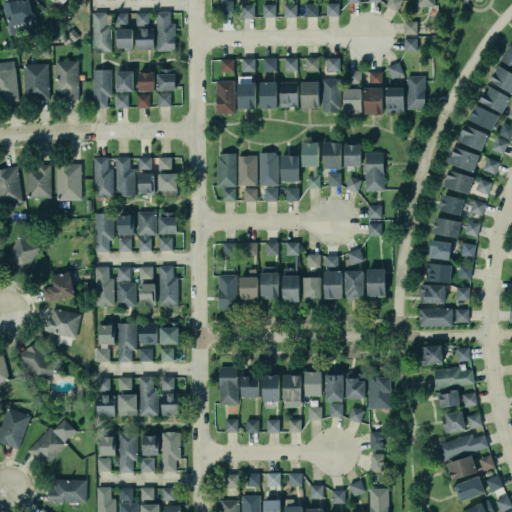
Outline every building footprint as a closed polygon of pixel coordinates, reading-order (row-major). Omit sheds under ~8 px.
[(26,0),(6,0),(2,1),(7,23),(31,17),(26,0)] [(219,0),(219,13),(232,14),(232,1),(219,0)] [(387,0),(385,6),(397,11),(402,0),(387,0)] [(241,3),(254,3),(254,16),(241,16),(241,3)] [(262,3),(262,16),(275,16),(275,3),(262,3)] [(304,16),(317,16),(318,3),(305,3),(304,16)] [(339,16),(339,3),(325,3),(326,16),(339,16)] [(296,17),(296,4),(283,4),(284,17),(296,17)] [(91,11),(105,11),(105,22),(109,22),(110,50),(103,50),(103,51),(91,51),(91,11)] [(114,11),(126,11),(126,22),(114,22),(114,11)] [(156,51),(175,50),(175,23),(170,23),(169,12),(156,12),(156,51)] [(148,13),(135,13),(136,25),(148,24),(148,13)] [(416,21),(403,21),(403,34),(416,34),(416,21)] [(116,27),(131,26),(131,45),(130,45),(130,48),(123,48),(123,45),(116,45),(116,27)] [(153,50),(153,28),(135,28),(136,50),(153,50)] [(404,51),(416,50),(416,38),(404,38),(404,51)] [(508,42),(511,44),(511,66),(497,56),(508,42)] [(219,57),(219,70),(232,70),(232,57),(219,57)] [(253,70),(253,57),(240,57),(240,70),(253,70)] [(275,71),(276,58),(263,57),(262,71),(275,71)] [(284,71),(297,70),(297,57),(284,58),(284,71)] [(318,70),(318,57),(305,57),(305,70),(318,70)] [(339,57),(326,58),(326,70),(339,70),(339,57)] [(78,61),(55,60),(55,99),(78,99),(78,61)] [(0,61),(0,101),(16,101),(15,61),(0,61)] [(24,99),(48,98),(47,63),(23,64),(24,99)] [(389,78),(402,75),(399,63),(387,65),(389,78)] [(489,81),(511,93),(511,72),(498,65),(489,81)] [(93,107),(106,107),(106,96),(111,96),(111,69),(92,70),(93,107)] [(114,69),(114,89),(132,89),(131,69),(114,69)] [(152,69),(137,70),(137,89),(153,88),(152,69)] [(175,69),(157,69),(157,90),(175,90),(175,69)] [(360,70),(347,71),(348,84),(361,84),(360,70)] [(381,71),(368,72),(369,83),(381,83),(381,71)] [(254,106),(254,80),(250,80),(250,74),(236,73),(236,106),(254,106)] [(424,75),(406,76),(407,109),(425,109),(424,75)] [(214,79),(214,112),(232,112),(232,79),(214,79)] [(257,79),(274,79),(275,106),(258,106),(257,79)] [(299,79),(299,105),(317,105),(317,79),(299,79)] [(322,112),(340,112),(340,79),(321,79),(322,112)] [(278,81),(295,80),(296,105),(278,105),(278,81)] [(384,110),(402,110),(401,85),(384,85),(384,110)] [(382,114),(382,87),(364,88),(364,114),(382,114)] [(503,112),(509,95),(486,87),(480,104),(503,112)] [(361,88),(342,89),(343,113),(361,113),(361,88)] [(113,93),(126,93),(127,106),(113,106),(113,93)] [(135,93),(135,105),(148,106),(148,93),(135,93)] [(170,106),(170,93),(158,93),(158,106),(170,106)] [(467,117),(490,128),(497,113),(474,102),(467,117)] [(496,132),(507,137),(511,127),(511,125),(501,120),(496,132)] [(457,141),(481,150),(488,133),(464,124),(457,141)] [(490,149),(502,154),(508,142),(496,137),(490,149)] [(321,140),(321,166),(339,165),(339,140),(333,139),(329,140),(321,140)] [(318,142),(301,142),(301,166),(318,166),(318,142)] [(360,166),(360,144),(344,144),(343,165),(360,166)] [(448,164),(473,172),(479,155),(454,147),(448,164)] [(277,185),(277,152),(258,152),(259,185),(277,185)] [(365,152),(364,190),(383,190),(383,153),(365,152)] [(235,153),(216,153),(217,186),(235,186),(235,153)] [(256,185),(256,155),(237,155),(238,185),(256,185)] [(298,181),(298,155),(280,155),(280,181),(298,181)] [(115,156),(128,156),(128,169),(134,169),(134,193),(115,193),(115,156)] [(171,156),(158,157),(158,170),(171,170),(171,156)] [(111,168),(107,168),(107,157),(93,157),(94,197),(112,196),(111,168)] [(138,170),(151,169),(151,157),(138,157),(138,170)] [(499,161),(486,157),(482,170),(495,174),(499,161)] [(54,163),(55,195),(58,200),(84,203),(85,193),(83,162),(54,163)] [(50,165),(26,165),(27,198),(51,197),(50,165)] [(0,168),(0,204),(22,202),(18,167),(0,168)] [(441,184),(467,192),(470,180),(476,182),(473,189),(486,193),(490,181),(478,176),(477,179),(471,177),(472,174),(447,167),(441,184)] [(326,171),(326,184),(339,184),(339,171),(326,171)] [(138,194),(153,193),(153,173),(138,174),(138,194)] [(177,173),(158,173),(157,195),(176,195),(177,173)] [(306,188),(319,188),(319,175),(306,175),(306,188)] [(345,188),(357,192),(361,180),(348,176),(345,188)] [(234,201),(235,187),(221,187),(221,200),(234,201)] [(277,187),(264,187),(264,201),(277,201),(277,187)] [(285,201),(298,200),(298,187),(285,188),(285,201)] [(243,201),(256,201),(256,188),(243,188),(243,201)] [(441,191),(439,199),(438,199),(436,207),(459,213),(463,196),(441,191)] [(485,202),(472,200),(470,213),(483,215),(485,202)] [(368,218),(381,218),(381,205),(368,204),(368,218)] [(93,211),(102,210),(112,211),(112,238),(107,239),(107,250),(93,250),(93,211)] [(135,210),(154,210),(154,233),(145,233),(145,236),(149,236),(149,249),(136,249),(136,236),(141,236),(141,233),(136,233),(135,210)] [(156,210),(157,231),(176,231),(176,215),(173,214),(173,210),(166,210),(156,210)] [(117,234),(133,234),(132,215),(117,215),(117,234)] [(458,237),(460,221),(434,217),(432,233),(458,237)] [(465,234),(477,236),(479,223),(467,221),(465,234)] [(380,236),(380,223),(368,222),(368,235),(380,236)] [(38,246),(16,236),(5,260),(14,264),(11,269),(25,275),(38,246)] [(157,236),(170,236),(170,249),(157,249),(157,236)] [(429,237),(450,240),(447,257),(427,255),(427,247),(428,247),(429,237)] [(131,251),(130,238),(117,238),(118,251),(131,251)] [(297,299),(297,240),(284,240),(284,254),(292,254),(292,266),(281,266),(281,299),(297,299)] [(222,255),(235,256),(235,242),(222,242),(222,255)] [(257,242),(242,242),(242,255),(257,255),(257,242)] [(264,255),(278,255),(278,242),(265,242),(264,255)] [(473,257),(475,244),(462,243),(460,256),(473,257)] [(344,251),(347,265),(362,262),(360,248),(344,251)] [(306,267),(319,267),(320,254),(307,254),(306,267)] [(323,254),(323,267),(336,267),(336,254),(323,254)] [(451,264),(426,263),(425,281),(450,282),(451,264)] [(138,265),(151,264),(151,278),(138,279),(138,265)] [(157,264),(171,264),(171,276),(176,276),(176,303),(170,303),(170,305),(166,305),(162,305),(162,303),(158,303),(157,264)] [(93,265),(107,265),(107,276),(112,276),(112,304),(106,304),(106,305),(99,305),(99,304),(94,304),(93,265)] [(115,281),(123,281),(123,278),(116,278),(115,265),(128,265),(129,278),(128,278),(128,281),(134,281),(134,304),(115,304),(115,281)] [(471,279),(471,265),(458,265),(457,278),(471,279)] [(277,266),(260,266),(260,299),(277,299),(277,266)] [(322,269),(322,296),(340,296),(340,268),(322,269)] [(49,272),(68,269),(73,293),(43,299),(41,287),(46,286),(46,285),(52,283),(49,272)] [(384,296),(384,269),(367,269),(367,296),(384,296)] [(362,271),(344,271),(345,298),(363,298),(362,271)] [(320,298),(320,272),(303,272),(303,298),(320,298)] [(216,273),(235,273),(235,306),(216,306),(216,273)] [(237,274),(238,300),(256,300),(256,274),(237,274)] [(138,281),(153,281),(153,303),(146,303),(146,301),(138,300),(138,290),(138,281)] [(418,282),(418,300),(423,300),(443,300),(443,282),(427,282),(418,282)] [(456,299),(469,299),(469,287),(456,286),(456,299)] [(51,307),(49,317),(45,316),(42,330),(74,337),(79,313),(51,307)] [(419,326),(452,326),(452,308),(419,308),(419,326)] [(468,309),(455,308),(455,322),(468,322),(468,309)] [(136,349),(135,322),(117,323),(117,361),(131,361),(131,349),(136,349)] [(156,322),(138,323),(138,344),(156,343),(156,322)] [(178,343),(178,323),(160,323),(160,343),(178,343)] [(99,344),(114,344),(114,324),(98,324),(99,344)] [(55,374),(40,342),(18,352),(33,385),(55,374)] [(420,344),(437,342),(440,361),(422,363),(420,344)] [(173,347),(160,348),(160,360),(173,360),(173,347)] [(469,360),(469,347),(456,348),(456,360),(469,360)] [(109,361),(109,348),(96,348),(96,361),(109,361)] [(152,348),(139,348),(138,361),(151,361),(152,348)] [(0,381),(8,379),(2,350),(0,350),(0,381)] [(237,366),(218,367),(219,404),(238,404),(237,366)] [(433,369),(435,389),(439,388),(441,407),(459,405),(457,387),(473,385),(472,369),(460,371),(460,366),(433,369)] [(302,369),(308,369),(314,369),(319,369),(320,393),(303,393),(302,369)] [(239,374),(239,395),(257,395),(257,371),(249,371),(249,374),(239,374)] [(281,372),(281,399),(299,399),(299,372),(298,372),(298,373),(294,372),(290,373),(289,372),(281,372)] [(260,373),(261,399),(277,399),(277,373),(260,373)] [(325,400),(342,401),(342,375),(325,374),(325,400)] [(138,376),(139,416),(158,416),(157,387),(153,387),(152,376),(138,376)] [(344,376),(345,396),(363,396),(363,379),(357,379),(357,376),(344,376)] [(390,376),(367,376),(368,408),(391,408),(390,376)] [(95,390),(109,391),(109,378),(96,377),(95,390)] [(130,390),(131,377),(118,377),(117,390),(130,390)] [(160,389),(174,390),(174,377),(160,377),(160,389)] [(476,405),(475,392),(462,394),(464,406),(476,405)] [(95,394),(101,394),(101,393),(107,393),(107,394),(113,393),(113,414),(95,414),(95,394)] [(179,415),(179,393),(160,394),(161,415),(179,415)] [(136,394),(117,394),(118,415),(136,415),(136,394)] [(329,403),(329,417),(342,417),(342,404),(329,403)] [(350,405),(346,417),(358,421),(362,409),(350,405)] [(308,420),(321,419),(321,406),(308,406),(308,420)] [(0,442),(18,449),(30,415),(7,407),(0,425),(0,442)] [(443,433),(464,430),(461,411),(441,414),(443,433)] [(466,416),(469,428),(481,425),(479,413),(466,416)] [(245,418),(244,430),(257,430),(257,418),(245,418)] [(265,418),(265,430),(278,430),(277,418),(265,418)] [(48,464),(65,446),(64,444),(76,431),(63,419),(53,429),(50,426),(26,451),(37,460),(40,457),(48,464)] [(237,431),(237,419),(224,419),(224,432),(237,431)] [(287,431),(300,432),(301,419),(288,419),(287,431)] [(382,431),(369,431),(369,449),(382,449),(382,431)] [(435,443),(470,431),(472,436),(483,432),(487,445),(441,460),(435,443)] [(136,432),(117,432),(118,472),(132,472),(132,460),(136,460),(136,432)] [(161,432),(161,472),(175,471),(175,460),(180,460),(180,432),(161,432)] [(142,455),(158,455),(157,435),(142,436),(142,455)] [(115,436),(100,436),(99,455),(115,455),(115,436)] [(444,461),(470,452),(474,465),(479,464),(477,457),(489,453),(493,465),(481,469),(480,468),(475,469),(476,470),(450,479),(444,461)] [(383,454),(370,454),(369,471),(383,472),(383,454)] [(97,471),(110,471),(109,458),(97,458),(97,471)] [(153,471),(153,458),(140,458),(140,471),(153,471)] [(265,471),(278,471),(278,484),(265,484),(265,471)] [(301,486),(301,472),(288,472),(288,486),(301,486)] [(246,486),(259,486),(258,473),(246,473),(246,486)] [(238,474),(224,474),(225,487),(238,487),(238,474)] [(453,483),(477,474),(483,491),(459,500),(453,483)] [(485,480),(490,492),(503,487),(498,475),(485,480)] [(347,483),(352,495),(364,489),(358,477),(347,483)] [(85,503),(86,480),(49,479),(48,501),(85,503)] [(310,497),(323,497),(323,485),(310,484),(310,497)] [(96,511),(114,511),(114,498),(110,498),(110,486),(96,486),(96,511)] [(368,511),(368,486),(386,486),(386,511),(368,511)] [(137,511),(137,503),(132,503),(132,488),(119,487),(118,511),(137,511)] [(140,500),(153,500),(153,487),(140,487),(140,500)] [(174,500),(174,487),(161,487),(161,501),(174,500)] [(344,502),(344,490),(331,490),(331,503),(344,502)] [(241,496),(241,511),(259,511),(259,495),(241,496)] [(500,511),(511,506),(506,495),(495,500),(500,511)] [(262,511),(262,498),(278,498),(278,511),(262,511)] [(237,511),(238,500),(219,500),(219,511),(237,511)] [(459,511),(458,511),(492,511),(487,500),(459,511)] [(163,511),(163,503),(179,503),(179,511),(163,511)]
